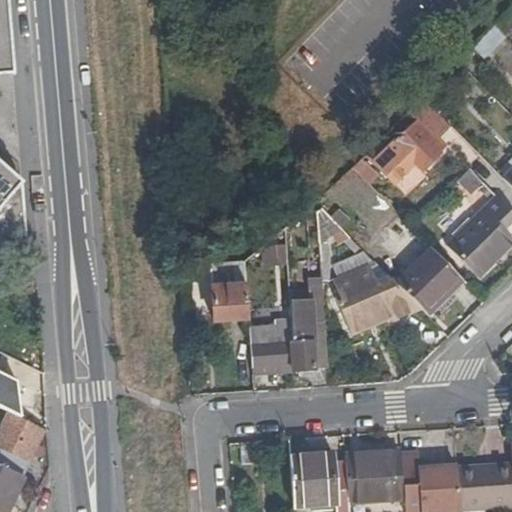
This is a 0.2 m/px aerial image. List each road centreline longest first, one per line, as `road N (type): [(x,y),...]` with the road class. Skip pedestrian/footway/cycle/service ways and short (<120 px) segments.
road 1 (primary): [(50,0),(93,511)]
road 2 (residential): [(451,405),(211,424),(213,511)]
